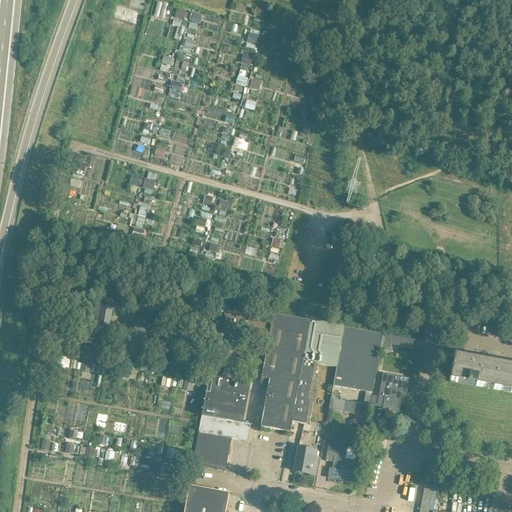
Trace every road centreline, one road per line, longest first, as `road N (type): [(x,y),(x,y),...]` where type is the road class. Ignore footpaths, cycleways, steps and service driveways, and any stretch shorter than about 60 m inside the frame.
road 1 (trunk): [(0,242),(73,0)]
road 2 (residential): [(408,452),(425,331),(377,228)]
road 3 (residential): [(228,485),(370,511)]
